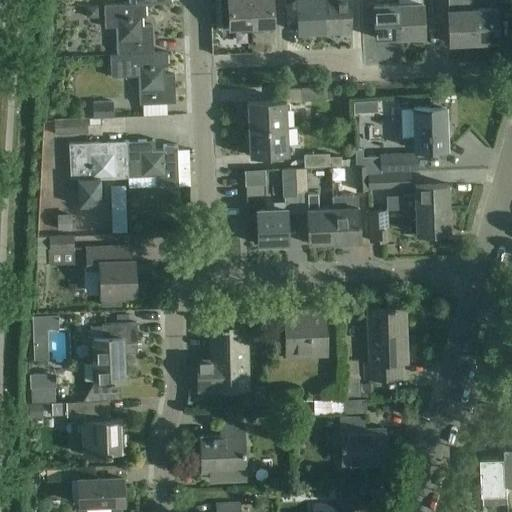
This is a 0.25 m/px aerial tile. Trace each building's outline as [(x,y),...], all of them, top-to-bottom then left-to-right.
[(249,26),(247,0),(227,0),(229,27),(249,26)] [(271,0),(247,0),(249,26),(272,25),(271,0)] [(323,31),(321,0),(295,0),(297,32),(323,31)] [(348,0),(321,0),(323,31),(349,30),(348,0)] [(446,0),(449,44),(473,43),(472,10),(471,0),(446,0)] [(115,28),(117,55),(153,53),(151,25),(141,26),(141,17),(145,17),(145,4),(134,4),(134,5),(128,5),(102,7),(103,29),(115,28)] [(422,4),(397,5),(398,38),(423,37),(422,4)] [(398,38),(397,5),(373,6),(374,38),(398,38)] [(496,9),(472,10),(473,43),(497,42),(496,9)] [(153,53),(117,55),(109,55),(110,78),(137,77),(138,104),(175,103),(173,74),(163,75),(163,66),(167,66),(167,52),(153,53)] [(325,87),(300,88),(301,100),(325,99),(325,87)] [(92,102),(93,118),(113,117),(112,101),(92,102)] [(246,102),(247,130),(286,128),(285,101),(246,102)] [(412,108),(413,136),(408,138),(409,148),(414,149),(414,150),(446,149),(444,107),(412,108)] [(53,121),(54,136),(85,135),(85,120),(53,121)] [(286,128),(247,130),(249,156),(287,155),(286,128)] [(145,140),(125,141),(126,178),(155,176),(155,187),(178,186),(176,144),(162,145),(162,149),(154,150),(154,140),(151,140),(151,142),(146,143),(145,140)] [(126,178),(125,141),(106,142),(106,144),(100,145),(100,142),(68,144),(70,179),(77,179),(78,207),(101,206),(99,179),(126,178)] [(303,169),(306,168),(328,168),(328,166),(347,166),(347,159),(341,159),(341,157),(328,157),(328,155),(302,156),(303,169)] [(416,155),(382,156),(381,157),(381,160),(368,161),(366,164),(366,167),(367,171),(417,169),(416,155)] [(366,167),(355,168),(356,191),(367,191),(367,171),(366,167)] [(306,168),(303,169),(294,169),(295,191),(307,191),(306,168)] [(295,191),(294,169),(281,169),(282,197),(295,196),(295,191)] [(369,173),(369,186),(410,185),(409,172),(369,173)] [(414,185),(415,211),(448,210),(447,185),(414,185)] [(333,243),(331,208),(318,208),(317,192),(306,193),(308,244),(333,243)] [(357,207),(331,208),(333,243),(359,241),(357,207)] [(286,209),(284,209),(256,210),(257,244),(287,243),(286,209)] [(448,210),(415,211),(415,234),(448,233),(448,210)] [(368,212),(368,221),(369,241),(386,240),(385,211),(368,212)] [(51,235),(51,248),(73,248),(73,235),(51,235)] [(101,295),(101,305),(120,305),(120,294),(121,294),(121,297),(127,297),(127,294),(134,294),(134,261),(130,261),(129,247),(87,247),(88,268),(100,268),(101,295)] [(365,377),(381,378),(401,377),(400,363),(405,363),(403,308),(367,309),(368,329),(368,362),(365,362),(365,377)] [(284,315),(284,335),(284,356),(324,356),(324,330),(324,310),(306,311),(306,315),(284,315)] [(59,314),(33,315),(34,359),(48,358),(47,329),(59,328),(59,314)] [(136,323),(116,323),(102,324),(102,339),(95,339),(95,363),(83,364),(84,380),(123,379),(122,343),(136,343),(136,323)] [(247,388),(245,347),(245,327),(210,328),(211,337),(210,337),(210,360),(197,360),(198,389),(247,388)] [(49,376),(50,388),(65,387),(64,374),(49,376)] [(74,453),(85,452),(85,453),(123,452),(122,419),(109,420),(108,400),(66,401),(67,417),(83,416),(84,435),(74,435),(70,439),(70,449),(74,453)] [(363,417),(339,418),(341,464),(385,462),(383,428),(363,429),(363,417)] [(220,436),(200,437),(201,471),(213,471),(214,481),(245,479),(243,423),(219,425),(220,436)] [(507,485),(505,448),(498,449),(498,458),(481,459),(483,496),(508,495),(508,485),(507,485)] [(120,478),(125,477),(124,464),(76,466),(78,504),(86,504),(86,511),(110,511),(110,503),(123,502),(123,501),(121,501),(120,478)]
